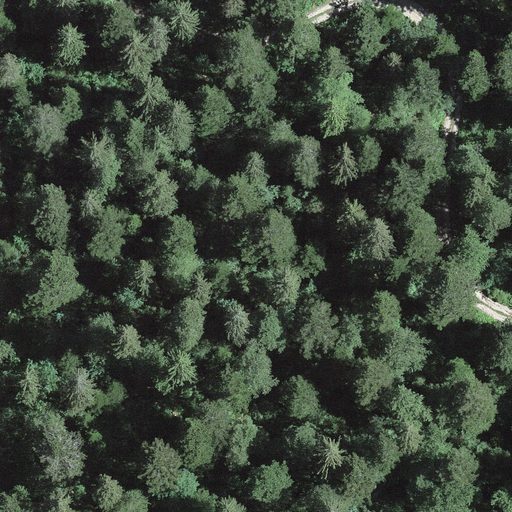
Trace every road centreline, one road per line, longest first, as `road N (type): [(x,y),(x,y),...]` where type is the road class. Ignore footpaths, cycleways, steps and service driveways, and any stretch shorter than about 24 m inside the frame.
road 1 (track): [(511,317),(475,300),(447,249),(457,71),(417,8),(394,0)]
road 2 (track): [(353,0),(261,42),(214,38),(129,0)]
